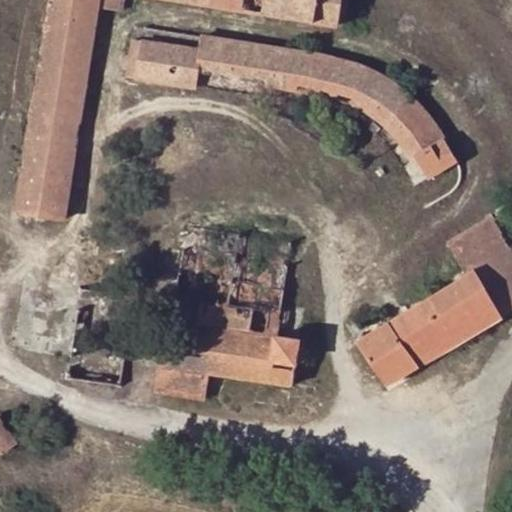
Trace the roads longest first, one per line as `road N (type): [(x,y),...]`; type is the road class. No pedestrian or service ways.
road 1 (residential): [(448,511),(434,488),(370,457),(198,436),(74,405),(0,364)]
road 2 (track): [(434,488),(511,362)]
